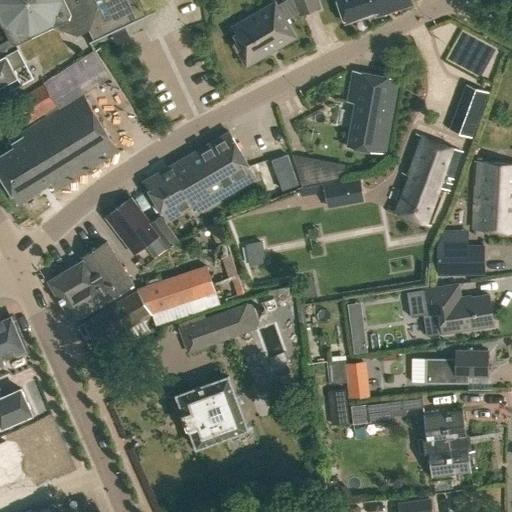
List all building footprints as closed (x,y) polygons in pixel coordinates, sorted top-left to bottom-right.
[(0,0),(0,21),(2,26),(3,26),(9,39),(0,44),(0,96),(21,85),(20,84),(12,70),(24,64),(17,50),(18,49),(15,45),(52,27),(76,35),(87,31),(92,40),(87,42),(88,43),(155,12),(155,11),(145,15),(137,0),(0,0)] [(151,0),(142,0),(146,9),(153,7),(151,0)] [(286,0),(277,5),(275,2),(232,27),(239,40),(233,43),(246,66),(296,37),(285,19),(299,11),(300,15),(319,8),(315,0),(286,0)] [(412,4),(410,0),(335,0),(344,23),(375,13),(376,16),(412,4)] [(348,147),(385,154),(398,79),(353,71),(347,102),(356,104),(347,147),(348,147)] [(14,103),(27,124),(57,105),(44,85),(14,103)] [(450,130),(471,138),(488,92),(466,85),(450,130)] [(0,157),(0,173),(18,203),(51,183),(55,190),(118,151),(84,95),(22,133),(24,137),(12,144),(15,149),(0,157)] [(147,180),(144,181),(165,217),(187,204),(194,215),(256,179),(230,132),(229,132),(167,168),(147,180)] [(396,213),(430,225),(443,187),(447,189),(461,151),(416,134),(402,173),(410,176),(396,213)] [(287,155),(272,160),(283,190),(297,185),(287,155)] [(474,228),(511,230),(511,164),(475,162),(473,185),(477,185),(474,228)] [(302,186),(318,183),(314,163),(297,167),(302,186)] [(328,206),(363,200),(360,180),(324,187),(328,206)] [(150,223),(131,198),(106,217),(134,255),(157,238),(166,250),(179,240),(160,216),(150,223)] [(48,281),(73,322),(133,285),(106,241),(80,257),(82,261),(48,281)] [(246,244),(250,265),(266,262),(262,241),(246,244)] [(436,244),(436,274),(483,274),(483,243),(436,244)] [(143,286),(156,325),(218,304),(205,265),(200,267),(196,252),(158,265),(163,280),(143,286)] [(421,290),(407,292),(411,317),(423,315),(426,336),(441,334),(493,324),(487,293),(459,298),(457,284),(446,286),(421,290)] [(152,313),(138,290),(85,322),(99,345),(152,313)] [(265,313),(264,310),(261,311),(247,305),(247,303),(180,328),(189,353),(255,329),(262,314),(265,313)] [(0,365),(4,363),(3,361),(26,351),(11,316),(0,321),(0,365)] [(363,331),(351,333),(354,353),(366,351),(363,331)] [(456,351),(455,359),(426,359),(426,383),(455,383),(468,383),(468,376),(488,377),(488,351),(456,351)] [(346,363),(350,399),(366,397),(363,361),(346,363)] [(248,428),(229,377),(178,396),(197,447),(248,428)] [(0,424),(2,428),(32,415),(20,388),(3,396),(0,389),(0,424)] [(350,425),(345,389),(335,391),(340,427),(350,425)] [(364,405),(367,424),(390,422),(389,417),(404,415),(404,409),(422,407),(421,398),(364,405)] [(463,409),(424,414),(433,477),(472,472),(463,409)] [(0,463),(0,492),(74,469),(60,424),(16,438),(21,456),(0,463)] [(433,511),(431,499),(409,503),(410,511),(433,511)] [(58,511),(54,502),(33,511),(30,510),(26,511),(58,511)]
